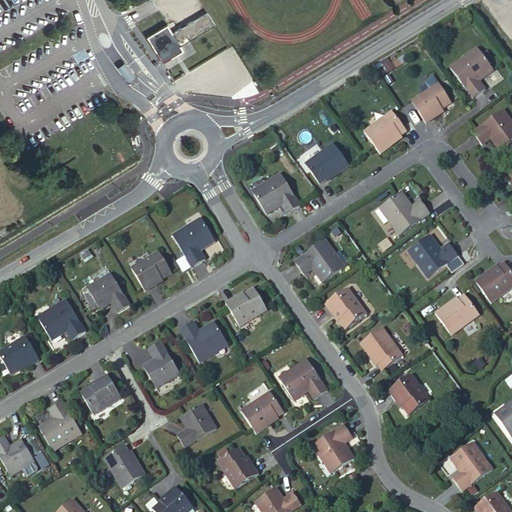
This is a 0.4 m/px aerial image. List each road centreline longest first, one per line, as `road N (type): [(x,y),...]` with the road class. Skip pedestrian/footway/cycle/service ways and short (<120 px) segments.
road 1 (tertiary): [(456,0),(256,121)]
road 2 (tertiary): [(166,161),(133,198),(0,278)]
road 3 (residential): [(424,152),(261,255)]
road 4 (residential): [(424,152),(471,219),(485,221),(491,208),(436,148)]
road 5 (residential): [(261,255),(110,345)]
road 6 (residential): [(355,393),(261,255)]
road 7 (residential): [(438,511),(384,479),(355,393)]
road 8 (residential): [(110,345),(0,408)]
